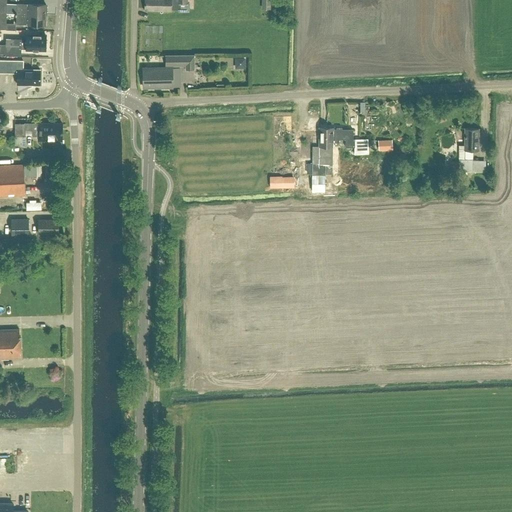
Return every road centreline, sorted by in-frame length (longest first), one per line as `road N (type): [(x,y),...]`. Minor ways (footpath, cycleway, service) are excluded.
road 1 (unclassified): [(76,511),(72,102)]
road 2 (secondary): [(138,511),(149,135),(140,109)]
road 3 (unclassified): [(140,109),(511,84)]
